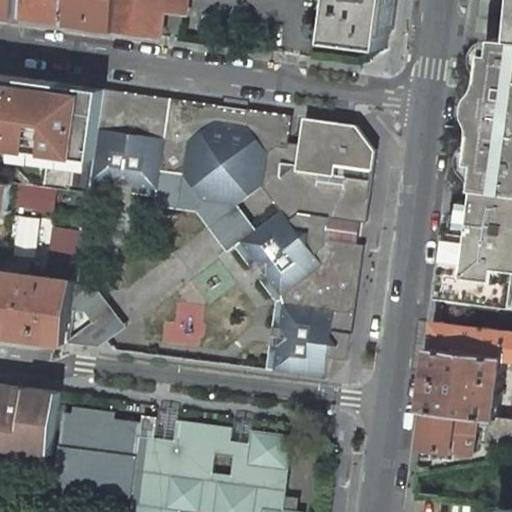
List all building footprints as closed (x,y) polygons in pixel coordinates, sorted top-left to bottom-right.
[(0,0),(0,13),(21,17),(23,0),(0,0)] [(23,0),(21,17),(62,22),(65,0),(23,0)] [(65,0),(62,22),(112,29),(115,0),(65,0)] [(188,0),(115,0),(112,29),(162,36),(166,10),(187,12),(188,0)] [(336,0),(332,39),(388,47),(390,29),(394,29),(397,0),(336,0)] [(511,191),(511,35),(503,35),(501,51),(495,51),(480,160),(487,161),(484,188),(511,191)] [(0,145),(95,158),(104,88),(0,74),(0,145)] [(246,113),(221,109),(222,105),(104,88),(95,158),(91,178),(118,182),(127,175),(135,185),(160,189),(162,171),(185,173),(205,200),(239,205),(265,185),(283,209),(257,229),(242,240),(257,259),(268,261),(267,272),(282,293),(284,302),(281,327),(288,335),(279,344),(275,369),(328,376),(331,357),(350,359),(351,358),(366,245),(361,244),(364,223),(369,223),(378,150),(360,125),(306,117),(301,151),(287,148),(292,115),(247,109),(246,113)] [(48,166),(46,182),(71,185),(73,168),(48,166)] [(239,205),(205,200),(185,173),(162,171),(160,189),(159,194),(158,203),(200,209),(230,249),(237,243),(242,240),(257,229),(239,205)] [(90,185),(159,194),(160,189),(135,185),(127,175),(118,182),(91,178),(90,185)] [(12,183),(0,181),(0,211),(8,212),(12,183)] [(55,212),(61,188),(39,183),(33,207),(55,212)] [(481,213),(451,210),(442,275),(440,298),(465,300),(467,289),(491,292),(490,303),(511,305),(511,191),(484,188),(481,213)] [(19,215),(19,252),(40,252),(41,216),(19,215)] [(83,255),(89,230),(57,223),(51,247),(83,255)] [(275,296),(266,368),(275,369),(279,344),(288,335),(281,327),(284,302),(282,293),(267,272),(268,261),(257,259),(242,240),(237,243),(275,296)] [(73,279),(0,269),(0,333),(69,342),(74,309),(77,284),(79,267),(75,267),(73,279)] [(127,325),(97,287),(77,284),(74,309),(87,311),(96,322),(69,342),(100,346),(109,339),(127,325)] [(511,330),(437,321),(426,408),(456,412),(478,414),(489,416),(497,417),(500,417),(508,359),(511,359),(511,330)] [(63,392),(4,384),(0,383),(0,445),(55,453),(63,392)] [(456,412),(426,408),(421,449),(450,453),(451,449),(473,451),(478,414),(456,412)] [(497,417),(489,416),(486,439),(511,441),(511,418),(500,417),(497,417)]
